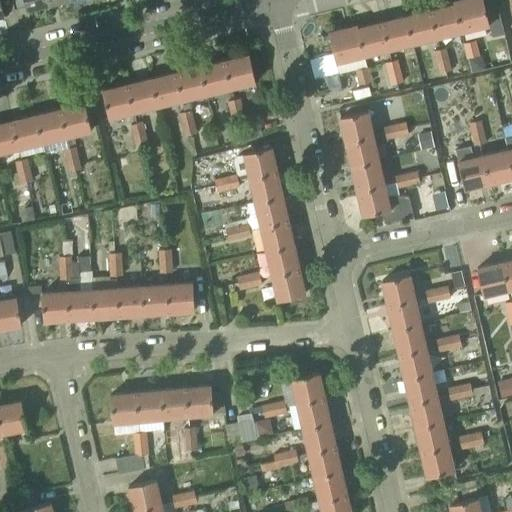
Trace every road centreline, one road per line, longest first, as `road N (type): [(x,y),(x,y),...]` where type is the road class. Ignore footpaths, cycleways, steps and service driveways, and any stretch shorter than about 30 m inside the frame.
road 1 (residential): [(52,356),(349,329)]
road 2 (unclassified): [(0,63),(257,0)]
road 3 (residential): [(336,253),(276,0)]
road 4 (residential): [(391,511),(349,329)]
road 5 (residential): [(336,253),(511,213)]
road 6 (residential): [(89,511),(52,356)]
